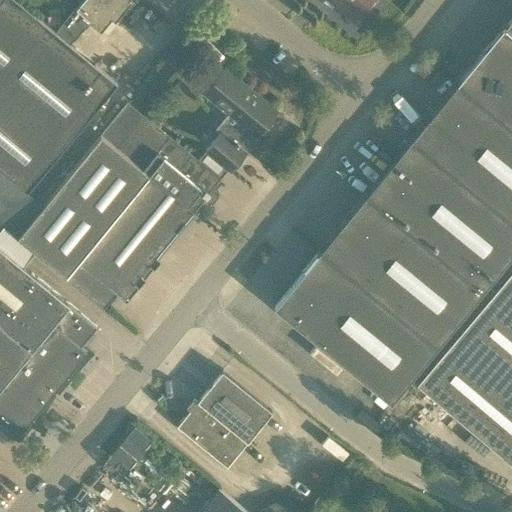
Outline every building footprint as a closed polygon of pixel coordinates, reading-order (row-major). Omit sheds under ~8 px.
[(0,0),(0,166),(28,190),(117,82),(69,43),(73,39),(73,40),(90,19),(100,28),(110,16),(114,19),(129,0),(80,0),(74,8),(55,31),(16,0),(0,0)] [(330,0),(353,19),(369,0),(330,0)] [(511,15),(503,27),(511,34),(511,15)] [(457,83),(511,128),(511,34),(503,27),(457,83)] [(215,158),(227,168),(231,171),(246,152),(245,151),(277,112),(223,68),(204,91),(237,119),(225,134),(220,131),(205,150),(215,158)] [(411,139),(511,221),(511,128),(457,83),(411,139)] [(141,113),(115,146),(193,210),(195,207),(197,209),(205,199),(209,200),(214,194),(213,189),(211,188),(219,177),(197,159),(168,136),(141,113)] [(193,210),(115,146),(100,134),(16,236),(63,274),(77,259),(115,291),(125,299),(137,284),(138,285),(144,277),(140,273),(149,263),(153,266),(159,258),(156,255),(193,210)] [(366,194),(482,289),(511,253),(511,221),(411,139),(366,194)] [(320,250),(436,346),(482,289),(366,194),(320,250)] [(0,422),(16,436),(46,401),(86,352),(79,346),(96,326),(0,247),(0,422)] [(390,402),(436,346),(320,250),(274,306),(390,402)] [(511,269),(416,383),(511,464),(511,269)] [(226,467),(272,411),(221,370),(196,401),(193,398),(192,399),(195,402),(176,426),(191,438),(226,467)] [(128,424),(101,464),(119,476),(146,436),(128,424)] [(330,435),(325,440),(317,433),(311,440),(336,462),(347,450),(330,435)] [(205,478),(198,487),(205,493),(213,484),(205,478)] [(248,511),(218,487),(197,511),(248,511)]
